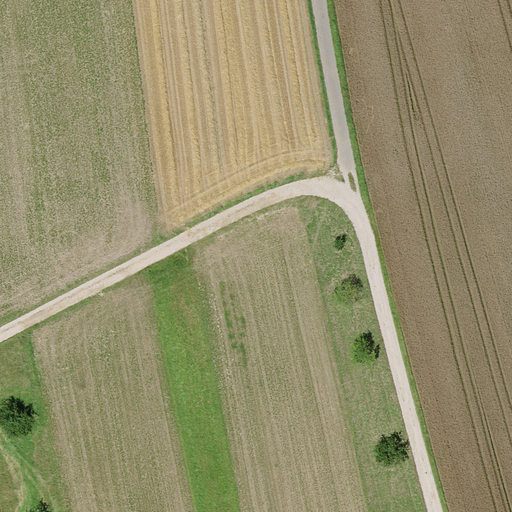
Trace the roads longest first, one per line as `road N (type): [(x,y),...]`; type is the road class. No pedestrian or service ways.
road 1 (track): [(437,511),(347,174),(0,344)]
road 2 (track): [(323,0),(347,174)]
